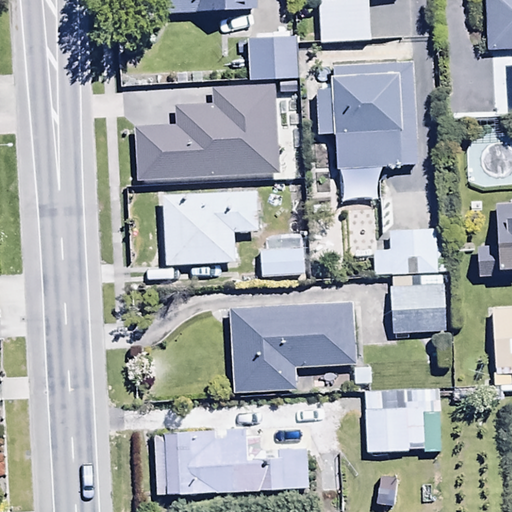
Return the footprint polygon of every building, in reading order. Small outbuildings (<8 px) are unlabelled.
[(161,0),(162,21),(253,20),(253,0),(161,0)] [(396,0),(303,0),(303,7),(317,7),(319,50),(369,49),(367,4),(396,3),(396,0)] [(511,0),(481,0),(484,56),(511,55),(511,63),(510,63),(511,116),(511,115),(511,0)] [(245,46),(247,85),(296,84),(295,45),(245,46)] [(411,67),(329,71),(330,97),(313,97),(315,140),(331,139),(333,175),(337,175),(339,208),(380,206),(378,174),(416,172),(411,67)] [(137,136),(140,177),(273,168),(268,95),(229,98),(230,117),(218,117),(218,113),(181,115),(182,133),(137,136)] [(295,197),(268,198),(269,241),(296,240),(295,197)] [(255,198),(162,199),(164,269),(232,268),(232,239),(255,239),(255,198)] [(511,209),(493,210),(493,249),(476,250),(477,282),(511,281),(511,209)] [(389,292),(387,292),(387,338),(442,337),(441,235),(387,236),(387,255),(372,256),(372,282),(389,281),(389,292)] [(353,306),(229,313),(234,399),(299,395),(298,372),(357,368),(353,306)] [(511,311),(489,312),(493,391),(511,390),(511,311)] [(407,397),(365,397),(365,459),(407,459),(407,397)] [(439,414),(424,414),(423,457),(438,457),(439,414)] [(244,436),(155,440),(158,504),(307,497),(305,455),(245,458),(244,436)]
